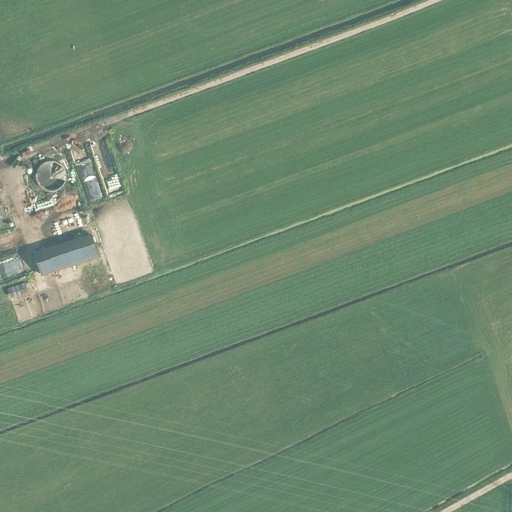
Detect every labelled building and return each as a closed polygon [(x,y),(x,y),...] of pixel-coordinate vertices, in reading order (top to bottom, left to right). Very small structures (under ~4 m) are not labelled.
[(88,140),(106,197),(122,192),(105,134),(88,140)] [(36,173),(36,175),(36,176),(36,177),(36,178),(37,179),(37,180),(38,182),(39,183),(40,185),(41,186),(42,187),(43,188),(45,189),(47,189),(48,190),(49,190),(52,190),(53,190),(55,189),(56,189),(57,189),(59,188),(60,187),(62,186),(63,184),(64,182),(65,181),(65,180),(66,179),(66,178),(66,177),(66,176),(66,175),(66,174),(66,173),(66,172),(66,171),(65,170),(65,169),(65,168),(64,167),(63,166),(62,164),(61,163),(59,162),(57,161),(56,160),(55,160),(53,160),(51,160),(49,160),(48,160),(47,160),(45,161),(43,162),(41,163),(40,164),(39,165),(39,166),(38,167),(38,168),(37,169),(37,170),(36,171),(36,172),(36,173)] [(95,175),(79,178),(81,190),(97,187),(95,175)] [(71,218),(83,214),(79,200),(59,206),(61,213),(68,210),(71,218)] [(90,229),(31,249),(40,274),(99,253),(90,229)] [(18,232),(0,236),(0,253),(23,247),(18,232)]
